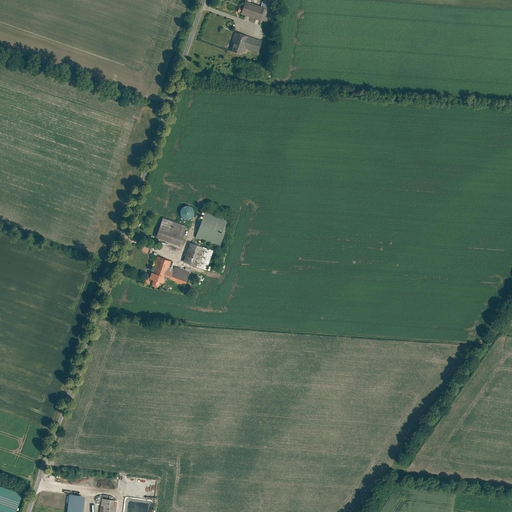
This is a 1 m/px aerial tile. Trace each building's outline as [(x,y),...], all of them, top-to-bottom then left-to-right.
[(260,6),(245,1),(243,7),(239,6),(237,12),(241,13),(240,14),(267,23),(273,5),(262,1),(260,6)] [(261,41),(235,32),(231,42),(233,43),(230,51),(241,55),(243,47),(258,52),(261,41)] [(194,215),(194,213),(194,211),(192,209),(190,207),(188,207),(186,207),(183,208),(182,209),(180,212),(180,214),(180,216),(182,218),(183,220),(185,221),(188,221),(190,220),(192,219),(193,218),(194,215)] [(206,212),(196,239),(220,248),(230,221),(206,212)] [(156,238),(180,247),(188,227),(163,218),(156,238)] [(214,249),(191,242),(186,262),(209,268),(211,258),(212,258),(214,249)] [(172,261),(157,256),(149,279),(153,280),(152,284),(158,286),(159,282),(163,284),(165,279),(185,285),(189,272),(171,265),(172,261)] [(23,496),(0,488),(0,505),(17,511),(23,496)] [(71,494),(68,511),(86,511),(88,495),(71,494)] [(116,511),(118,499),(103,498),(103,502),(97,502),(96,511),(116,511)]
